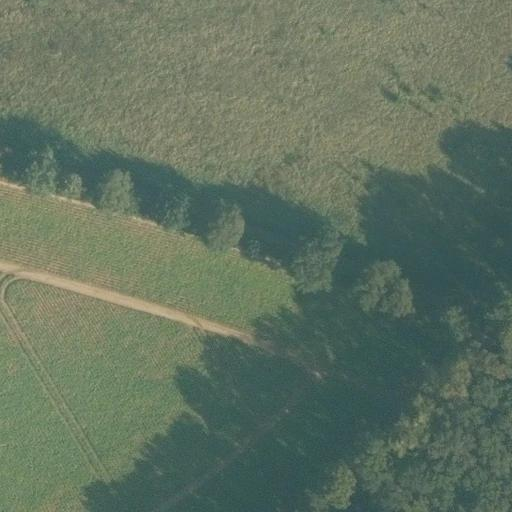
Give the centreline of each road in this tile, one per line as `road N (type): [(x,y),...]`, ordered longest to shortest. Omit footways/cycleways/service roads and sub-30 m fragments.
road 1 (track): [(0,150),(511,326)]
road 2 (track): [(493,319),(430,393),(297,511)]
